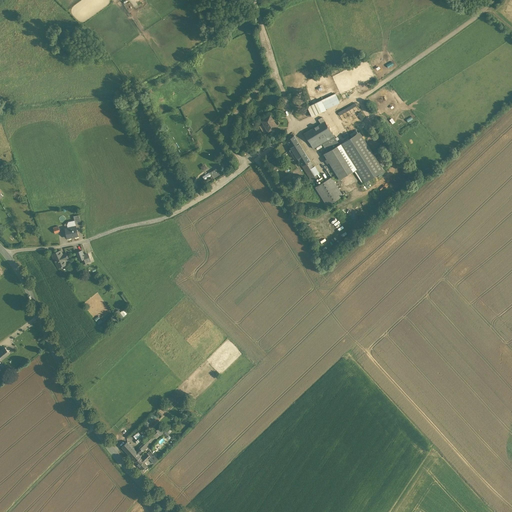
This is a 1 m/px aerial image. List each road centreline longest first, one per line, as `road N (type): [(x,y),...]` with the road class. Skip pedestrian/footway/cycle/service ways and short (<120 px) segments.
road 1 (secondary): [(174,511),(80,405),(6,251)]
road 2 (unclassified): [(243,166),(173,214),(75,243),(6,251)]
road 3 (track): [(373,121),(398,163),(394,175),(321,215),(291,209),(257,156)]
road 4 (track): [(295,125),(353,100),(485,7)]
road 5 (unclassified): [(243,166),(295,125),(276,71)]
